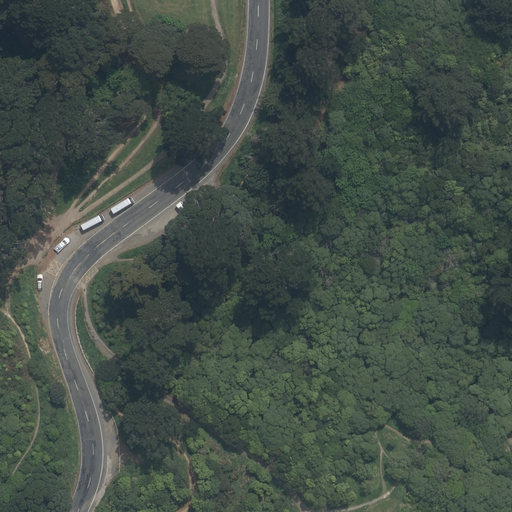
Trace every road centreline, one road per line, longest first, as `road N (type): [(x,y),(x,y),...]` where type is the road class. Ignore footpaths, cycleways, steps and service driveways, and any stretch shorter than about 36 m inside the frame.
road 1 (residential): [(71,511),(83,456),(58,341),(61,291),(80,257),(218,150),(257,68),(259,0)]
road 2 (track): [(302,501),(269,463),(141,373),(103,336),(92,324),(85,280),(70,270)]
road 3 (trunk): [(0,445),(137,511)]
